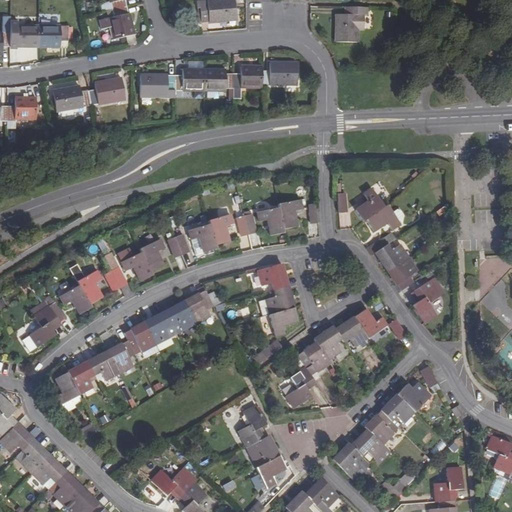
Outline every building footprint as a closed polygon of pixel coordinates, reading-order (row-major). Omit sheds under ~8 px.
[(109,0),(112,10),(119,9),(127,6),(125,0),(109,0)] [(236,19),(234,0),(216,0),(197,1),(198,8),(200,8),(201,22),(210,22),(236,19)] [(337,14),(337,42),(358,43),(358,29),(365,29),(366,15),(370,15),(370,8),(364,7),(355,7),(354,15),(347,15),(337,14)] [(105,12),(111,40),(124,37),(133,35),(128,14),(121,16),(119,9),(112,10),(105,12)] [(0,57),(2,58),(2,50),(10,50),(10,46),(10,37),(10,25),(10,16),(2,16),(2,37),(0,36),(0,57)] [(10,37),(10,46),(10,50),(39,50),(39,29),(17,29),(17,25),(10,25),(10,32),(10,37)] [(39,29),(39,50),(60,51),(60,44),(67,44),(67,30),(39,29)] [(133,35),(124,37),(125,46),(135,44),(133,35)] [(262,69),(262,84),(297,84),(297,63),(270,62),(270,70),(262,69)] [(262,84),(262,69),(262,67),(241,66),(241,75),(233,74),(233,89),(233,101),(241,101),(241,88),(262,88),(262,84)] [(175,76),(175,91),(204,91),(204,70),(183,69),(183,76),(175,76)] [(204,70),(204,91),(225,91),(225,89),(233,89),(233,74),(226,74),(226,70),(204,70)] [(141,76),(140,96),(168,97),(168,90),(175,91),(175,76),(141,76)] [(88,91),(90,105),(125,99),(121,78),(94,83),(95,90),(88,91)] [(53,92),(57,114),(84,108),(83,106),(90,105),(88,91),(80,92),(79,88),(53,92)] [(7,105),(6,121),(14,121),(14,119),(35,120),(36,99),(14,99),(14,106),(7,105)] [(366,220),(374,231),(387,223),(391,230),(400,224),(388,206),(384,208),(372,189),(363,195),(368,202),(355,210),(363,222),(366,220)] [(336,191),(338,210),(346,209),(344,190),(336,191)] [(265,218),(268,234),(282,231),(281,228),(295,225),(292,209),(300,208),(299,199),(276,203),(277,206),(255,210),(257,220),(265,218)] [(308,202),(310,222),(318,221),(316,202),(308,202)] [(234,216),(239,235),(245,233),(253,231),(248,212),(241,214),(234,216)] [(196,237),(201,252),(215,247),(213,244),(226,240),(221,225),(229,222),(226,213),(204,220),(206,224),(184,231),(188,240),(196,237)] [(166,238),(173,256),(180,253),(187,251),(180,233),(173,236),(166,238)] [(201,252),(196,237),(188,240),(193,255),(201,252)] [(132,264),(138,278),(151,273),(150,269),(163,264),(157,249),(165,246),(161,238),(140,246),(141,249),(132,253),(121,258),(125,267),(132,264)] [(395,283),(400,291),(412,283),(408,276),(416,271),(408,258),(399,245),(390,251),(386,244),(382,238),(366,249),(370,255),(374,252),(387,271),(395,283)] [(129,245),(117,250),(121,258),(132,253),(129,245)] [(103,272),(112,289),(119,286),(125,283),(109,251),(102,255),(110,269),(103,272)] [(269,316),(275,338),(285,335),(282,327),(297,323),(294,309),(288,287),(282,265),(258,272),(263,287),(272,285),(274,291),(275,298),(266,301),(270,316),(269,316)] [(71,299),(78,313),(90,306),(88,302),(101,296),(93,282),(101,278),(96,269),(76,280),(78,284),(59,294),(63,303),(71,299)] [(411,304),(423,322),(435,314),(427,302),(438,295),(428,280),(417,287),(423,296),(419,299),(411,304)] [(54,397),(59,405),(79,395),(78,394),(92,387),(88,378),(94,375),(100,372),(105,380),(119,373),(133,365),(129,356),(134,354),(130,345),(136,342),(141,351),(156,344),(210,316),(205,306),(211,303),(204,290),(203,287),(196,291),(198,294),(191,297),(184,301),(164,311),(144,321),(124,333),(128,340),(108,351),(87,362),(67,372),(54,379),(62,393),(54,397)] [(417,287),(413,290),(419,299),(423,296),(417,287)] [(36,344),(54,334),(52,330),(49,325),(58,320),(59,321),(66,317),(56,300),(49,304),(46,299),(30,308),(33,314),(39,325),(28,331),(29,332),(20,336),(27,348),(36,344)] [(386,330),(381,321),(373,326),(365,313),(354,320),(334,332),(340,342),(342,345),(348,342),(353,350),(367,342),(386,330)] [(49,325),(52,330),(61,324),(59,321),(58,320),(49,325)] [(391,327),(402,343),(409,339),(398,323),(391,327)] [(340,354),(334,346),(340,342),(334,332),(332,330),(313,342),(315,345),(326,362),(340,354)] [(262,352),(266,358),(281,347),(277,341),(262,352)] [(315,374),(328,366),(326,362),(315,345),(295,357),(304,370),(310,366),(315,374)] [(16,365),(14,373),(22,375),(24,367),(16,365)] [(422,372),(431,389),(438,385),(428,368),(422,372)] [(310,399),(304,391),(314,385),(304,370),(288,379),(295,391),(284,397),(292,410),(310,399)] [(332,461),(350,478),(361,467),(354,460),(359,455),(361,457),(366,452),(373,459),(385,448),(382,445),(393,434),(386,427),(391,422),(396,417),(403,424),(414,412),(415,414),(431,397),(424,390),(417,396),(407,386),(397,396),(381,412),(365,428),(367,431),(351,447),(349,445),(332,461)] [(101,511),(97,508),(81,492),(65,476),(49,460),(32,444),(16,427),(8,420),(14,413),(0,398),(0,437),(3,441),(0,443),(0,445),(10,456),(17,449),(22,454),(26,459),(20,465),(31,477),(43,488),(49,481),(54,486),(59,491),(52,497),(64,509),(66,511),(101,511)] [(255,465),(265,485),(275,481),(271,473),(285,466),(278,454),(267,433),(262,436),(257,426),(265,422),(255,403),(242,410),(248,423),(237,429),(245,445),(253,459),(262,454),(265,460),(255,465)] [(453,411),(457,419),(465,416),(460,407),(453,411)] [(78,435),(82,442),(97,432),(94,425),(78,435)] [(511,443),(494,435),(487,449),(500,455),(495,466),(511,474),(511,473),(511,453),(509,452),(511,445),(511,443)] [(235,454),(226,457),(228,463),(237,460),(235,454)] [(459,511),(458,501),(458,489),(462,489),(467,489),(465,468),(450,470),(451,483),(439,484),(440,503),(444,502),(444,509),(435,509),(434,511),(459,511)] [(181,511),(202,511),(197,506),(206,497),(192,484),(179,471),(170,480),(161,471),(150,482),(165,497),(168,493),(172,490),(179,498),(187,506),(184,509),(181,511)] [(398,481),(405,488),(415,478),(408,471),(398,481)] [(489,497),(499,500),(505,480),(495,477),(489,497)] [(311,511),(309,510),(314,505),(317,508),(322,503),(329,510),(341,498),(323,481),(306,498),(304,495),(288,511),(311,511)] [(172,490),(168,493),(176,501),(179,498),(172,490)] [(179,498),(176,501),(184,509),(187,506),(179,498)] [(396,500),(385,511),(384,511),(394,511),(401,506),(396,500)] [(249,511),(260,511),(264,509),(258,503),(249,511)] [(331,511),(329,510),(322,503),(317,508),(321,511),(331,511)]
